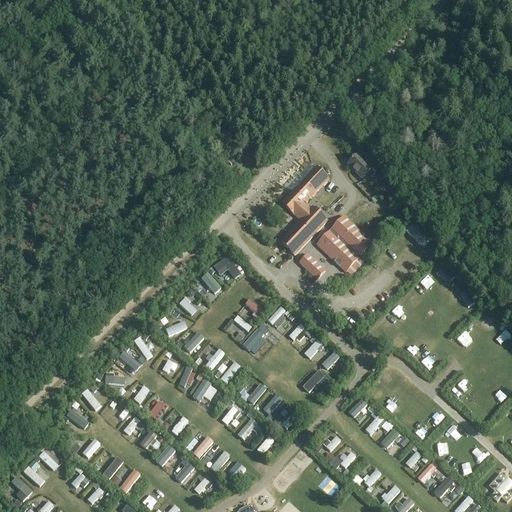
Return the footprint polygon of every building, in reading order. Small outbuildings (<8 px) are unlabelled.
[(358,156),(348,165),(362,180),(367,174),(371,178),(375,174),(358,156)] [(299,221),(279,242),(294,256),(295,257),(328,222),(327,221),(313,208),(310,210),(305,204),(328,180),(317,169),(283,206),(299,221)] [(246,209),(250,215),(261,206),(257,201),(246,209)] [(344,217),(316,246),(345,274),(350,279),(364,265),(359,260),(373,245),(344,217)] [(405,233),(423,251),(429,246),(434,241),(416,222),(411,227),(405,233)] [(300,265),(317,281),(325,272),(308,256),(300,265)] [(203,277),(197,283),(210,295),(216,288),(203,277)] [(424,279),(416,286),(419,290),(428,283),(424,279)] [(442,287),(449,295),(458,287),(451,279),(442,287)] [(461,308),(469,303),(464,294),(456,299),(461,308)] [(182,298),(175,306),(187,318),(195,310),(182,298)] [(194,305),(201,313),(207,308),(199,300),(194,305)] [(240,310),(256,320),(261,312),(246,301),(240,310)] [(400,322),(407,314),(396,304),(389,312),(400,322)] [(278,308),(269,319),(284,331),(292,320),(278,308)] [(452,327),(461,321),(455,312),(446,319),(452,327)] [(229,337),(238,326),(232,321),(223,332),(229,337)] [(273,338),(264,330),(267,326),(263,322),(255,330),(268,342),(273,338)] [(159,323),(154,327),(157,332),(163,327),(159,323)] [(164,339),(184,329),(181,323),(161,332),(164,339)] [(463,343),(472,332),(468,328),(458,338),(463,343)] [(290,340),(294,345),(307,334),(302,329),(290,340)] [(503,331),(493,340),(499,345),(508,336),(503,331)] [(241,345),(246,350),(257,338),(252,333),(241,345)] [(413,338),(402,350),(411,358),(422,345),(413,338)] [(304,352),(309,357),(320,346),(315,341),(304,352)] [(140,359),(149,354),(145,347),(141,349),(138,343),(133,346),(140,359)] [(207,375),(221,356),(214,350),(200,369),(207,375)] [(430,353),(419,364),(425,371),(437,360),(430,353)] [(131,373),(136,368),(120,354),(115,359),(131,373)] [(340,365),(330,357),(323,366),(333,374),(340,365)] [(158,372),(164,375),(166,371),(171,373),(175,367),(164,361),(158,372)] [(387,383),(393,373),(383,367),(377,376),(387,383)] [(180,390),(188,371),(182,368),(174,387),(180,390)] [(217,371),(212,376),(217,380),(222,375),(217,371)] [(103,376),(98,374),(95,380),(100,382),(103,376)] [(316,374),(303,386),(309,392),(322,379),(316,374)] [(200,383),(196,400),(204,402),(207,384),(200,383)] [(96,385),(90,390),(93,394),(99,389),(96,385)] [(458,401),(466,392),(459,386),(451,395),(458,401)] [(137,405),(146,393),(140,389),(131,400),(137,405)] [(93,413),(99,408),(85,390),(79,395),(93,413)] [(259,410),(265,416),(277,404),(272,398),(259,410)] [(486,419),(493,412),(482,400),(475,407),(486,419)] [(359,408),(363,405),(359,401),(344,414),(349,420),(361,410),(359,408)] [(156,421),(165,408),(155,402),(147,415),(156,421)] [(111,423),(121,409),(113,404),(104,417),(111,423)] [(228,408),(216,423),(223,428),(235,413),(228,408)] [(71,410),(65,416),(82,431),(87,425),(71,410)] [(132,418),(120,431),(126,437),(138,424),(132,418)] [(167,433),(174,438),(186,423),(179,418),(167,433)] [(372,419),(363,432),(370,437),(379,424),(372,419)] [(232,438),(238,443),(252,427),(247,422),(232,438)] [(148,431),(137,446),(144,451),(155,436),(148,431)] [(201,436),(188,451),(194,456),(207,441),(201,436)] [(263,437),(252,453),(259,457),(270,442),(263,437)] [(327,454),(338,441),(333,437),(321,449),(327,454)] [(160,438),(157,442),(162,446),(165,442),(160,438)] [(409,442),(404,438),(399,443),(404,447),(409,442)] [(88,446),(86,445),(81,451),(88,457),(100,444),(94,439),(88,446)] [(278,442),(274,447),(278,451),(282,445),(278,442)] [(75,456),(79,451),(79,447),(74,443),(68,451),(75,456)] [(152,444),(144,450),(147,454),(155,448),(152,444)] [(446,447),(436,459),(444,466),(454,454),(446,447)] [(107,458),(111,452),(105,449),(101,455),(107,458)] [(54,470),(60,465),(45,451),(40,456),(54,470)] [(165,469),(175,457),(169,452),(159,464),(165,469)] [(211,471),(223,457),(217,452),(205,466),(211,471)] [(341,471),(352,458),(347,453),(336,466),(341,471)] [(407,470),(416,457),(411,453),(402,466),(407,470)] [(334,458),(329,454),(324,460),(329,464),(334,458)] [(112,456),(106,464),(104,462),(98,470),(106,476),(118,460),(112,456)] [(458,477),(465,469),(457,462),(450,470),(458,477)] [(29,470),(37,482),(45,478),(37,465),(29,470)] [(412,480),(418,487),(434,472),(427,465),(412,480)] [(185,466),(175,480),(181,485),(191,470),(185,466)] [(237,466),(225,481),(231,485),(242,471),(237,466)] [(79,468),(76,471),(81,476),(84,472),(79,468)] [(126,490),(135,477),(129,473),(120,486),(126,490)] [(439,474),(436,479),(441,483),(445,479),(439,474)] [(19,498),(25,502),(36,486),(20,475),(11,488),(21,495),(19,498)] [(489,488),(495,493),(491,498),(497,503),(501,499),(507,504),(511,498),(511,483),(507,479),(507,480),(501,475),(489,488)] [(115,477),(111,483),(117,487),(121,482),(115,477)] [(190,492),(195,496),(205,484),(200,480),(190,492)] [(464,491),(460,487),(454,492),(459,496),(464,491)] [(369,496),(373,492),(371,490),(369,488),(365,493),(369,496)] [(156,491),(143,504),(147,509),(161,496),(156,491)] [(30,503),(27,507),(35,511),(43,500),(36,496),(31,504),(30,503)] [(132,501),(136,506),(142,502),(138,497),(132,501)] [(461,497),(453,504),(460,511),(468,504),(461,497)] [(52,499),(38,511),(50,511),(58,505),(52,499)] [(137,511),(127,502),(117,511),(137,511)] [(392,511),(403,511),(409,507),(403,502),(392,511)] [(384,511),(389,508),(384,503),(380,508),(384,511)]
